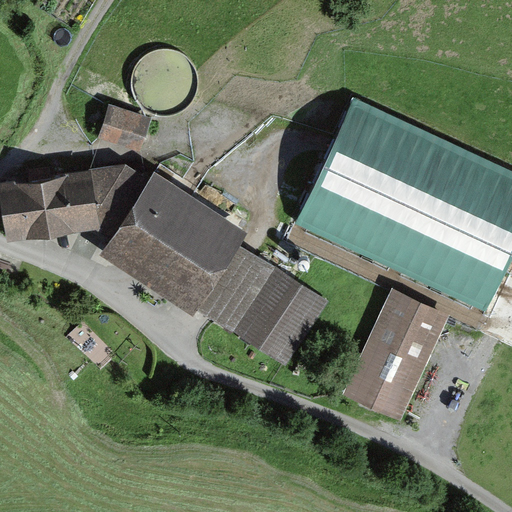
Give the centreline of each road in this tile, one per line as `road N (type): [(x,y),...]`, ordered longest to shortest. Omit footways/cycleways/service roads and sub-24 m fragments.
road 1 (track): [(503,511),(395,443),(193,365),(94,278),(0,239)]
road 2 (track): [(108,0),(46,126),(0,176)]
road 3 (track): [(511,303),(429,462)]
